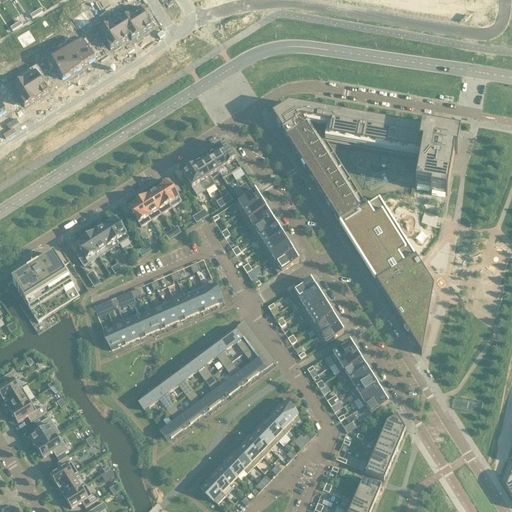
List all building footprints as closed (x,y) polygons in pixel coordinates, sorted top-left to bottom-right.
[(129,14),(128,14),(129,16),(130,16),(142,35),(152,28),(139,8),(129,14)] [(84,12),(78,16),(84,27),(90,23),(84,12)] [(78,16),(72,20),(78,30),(84,27),(78,16)] [(121,22),(120,22),(130,38),(132,41),(142,35),(130,16),(129,16),(121,22)] [(109,25),(109,26),(121,44),(130,38),(120,22),(121,22),(119,19),(119,20),(109,25)] [(108,24),(98,30),(111,51),(121,44),(109,26),(109,25),(108,23),(108,24)] [(29,31),(23,35),(29,45),(35,42),(29,31)] [(23,35),(17,38),(23,49),(29,45),(23,35)] [(72,48),(84,67),(94,61),(87,48),(90,46),(86,39),(72,48)] [(59,50),(58,51),(61,55),(74,74),(84,67),(72,48),(70,44),(69,44),(59,50)] [(61,55),(51,61),(63,80),(74,74),(61,55)] [(21,76),(21,77),(22,79),(22,78),(36,101),(48,93),(40,80),(44,77),(37,66),(21,76)] [(22,79),(11,86),(25,108),(36,101),(22,78),(22,79)] [(289,107),(272,118),(274,122),(285,139),(297,158),(340,225),(359,213),(317,145),(304,124),(304,122),(331,127),(328,139),(336,140),(336,138),(344,140),(344,142),(345,142),(346,140),(354,142),(354,144),(366,146),(367,144),(375,145),(375,147),(376,148),(376,146),(385,147),(384,149),(397,151),(397,149),(406,151),(405,153),(407,153),(407,151),(415,153),(415,154),(422,156),(421,156),(415,188),(417,189),(417,184),(431,186),(430,194),(431,194),(432,190),(446,192),(445,197),(447,197),(454,154),(457,155),(457,153),(453,152),(455,138),(460,139),(460,138),(427,132),(333,115),(295,108),(289,107)] [(386,123),(387,117),(339,109),(338,115),(356,118),(386,123)] [(226,147),(217,152),(232,176),(241,170),(226,147)] [(232,176),(217,152),(208,158),(220,176),(223,181),(232,176)] [(220,176),(208,158),(200,163),(212,181),(220,176)] [(215,186),(212,181),(200,163),(191,169),(206,192),(215,186)] [(206,192),(191,169),(182,174),(197,198),(206,192)] [(169,183),(159,189),(172,209),(182,203),(169,183)] [(246,186),(240,189),(243,194),(249,190),(246,186)] [(172,209),(159,189),(149,196),(161,216),(172,209)] [(243,194),(240,189),(235,193),(238,198),(243,194)] [(238,203),(234,206),(239,215),(243,212),(261,201),(255,193),(238,203)] [(161,216),(149,196),(139,202),(151,222),(161,216)] [(229,196),(223,200),(226,205),(232,201),(229,196)] [(226,205),(223,200),(217,204),(220,209),(226,205)] [(243,212),(239,215),(245,223),(249,221),(266,210),(261,201),(243,212)] [(422,354),(419,349),(429,292),(433,290),(434,288),(418,263),(417,264),(397,231),(398,231),(379,201),(366,209),(360,213),(340,225),(376,284),(421,356),(422,354)] [(151,222),(139,202),(128,208),(138,224),(141,228),(151,222)] [(249,221),(245,223),(250,232),(254,229),(271,219),(266,210),(249,221)] [(205,212),(199,215),(202,220),(208,216),(205,212)] [(202,220),(199,215),(193,219),(196,224),(202,220)] [(106,226),(116,242),(119,246),(129,240),(116,219),(106,226)] [(254,229),(250,232),(256,241),(260,238),(277,227),(271,219),(254,229)] [(116,242),(106,226),(97,232),(107,248),(116,242)] [(260,238),(256,241),(261,249),(265,247),(282,236),(277,227),(260,238)] [(178,229),(172,232),(175,237),(181,234),(178,229)] [(109,252),(107,248),(97,232),(86,239),(99,259),(109,252)] [(175,237),(172,232),(166,236),(169,241),(175,237)] [(265,247),(261,249),(267,258),(271,256),(288,245),(282,236),(265,247)] [(99,259),(86,239),(76,245),(89,265),(99,259)] [(271,256),(267,258),(272,267),(276,264),(293,254),(288,245),(271,256)] [(151,246),(145,249),(148,254),(154,251),(151,246)] [(148,254),(145,249),(139,253),(142,258),(148,254)] [(10,280),(38,324),(80,298),(52,254),(10,280)] [(276,264),(272,267),(278,276),(282,273),(299,262),(293,254),(276,264)] [(123,263),(118,266),(121,271),(126,268),(123,263)] [(121,271),(118,266),(112,270),(115,275),(121,271)] [(93,274),(87,277),(94,288),(100,284),(93,274)] [(294,292),(289,294),(295,303),(299,301),(316,290),(311,281),(298,289),(294,292)] [(222,304),(212,282),(202,286),(212,308),(222,304)] [(212,308),(202,286),(192,290),(194,295),(202,313),(212,308)] [(299,301),(295,303),(300,312),(305,309),(322,299),(316,290),(299,301)] [(192,317),(184,299),(182,295),(172,299),(182,321),(192,317)] [(202,313),(194,295),(184,299),(192,317),(202,313)] [(182,321),(172,299),(162,303),(164,308),(172,326),(182,321)] [(305,309),(300,312),(306,321),(310,318),(327,307),(322,299),(305,309)] [(310,318),(306,321),(311,329),(316,327),(333,316),(327,307),(310,318)] [(172,326),(164,308),(154,312),(162,330),(172,326)] [(162,330),(154,312),(144,316),(152,334),(162,330)] [(142,339),(135,321),(133,316),(123,321),(132,343),(142,339)] [(152,334),(144,316),(135,321),(142,339),(152,334)] [(316,327),(311,329),(317,338),(321,336),(338,325),(333,316),(316,327)] [(132,343),(123,321),(113,325),(115,329),(122,347),(132,343)] [(17,330),(14,325),(8,329),(11,333),(17,330)] [(321,336),(317,338),(322,347),(327,344),(344,334),(338,325),(321,336)] [(122,347),(115,329),(104,334),(112,352),(122,347)] [(251,350),(236,330),(231,333),(233,334),(228,338),(227,336),(217,344),(224,354),(236,344),(244,355),(251,350)] [(232,364),(224,354),(217,344),(212,347),(213,349),(208,352),(207,351),(198,358),(205,368),(217,359),(225,369),(232,364)] [(338,363),(356,353),(350,344),(329,357),(334,366),(338,363)] [(266,370),(251,350),(244,355),(251,365),(239,374),(246,384),(256,376),(255,375),(260,371),(261,373),(266,370)] [(340,375),(361,361),(356,353),(338,363),(334,366),(340,375)] [(212,378),(205,368),(198,358),(193,361),(194,363),(189,366),(188,365),(178,372),(186,382),(198,373),(205,383),(212,378)] [(349,381),(366,370),(361,361),(340,375),(342,374),(348,382),(350,381),(349,381)] [(246,384),(239,374),(232,364),(225,369),(232,379),(220,388),(227,398),(237,391),(236,389),(241,386),(242,387),(246,384)] [(355,389),(372,379),(366,370),(349,381),(350,381),(355,389)] [(0,397),(3,401),(22,389),(16,379),(18,378),(14,372),(3,379),(6,385),(0,388),(0,397)] [(193,392),(186,382),(178,372),(174,376),(175,377),(170,381),(169,379),(159,387),(166,396),(179,387),(186,397),(193,392)] [(227,398),(220,388),(212,378),(205,383),(213,393),(201,403),(208,412),(218,405),(217,404),(221,400),(223,402),(227,398)] [(377,387),(372,379),(355,389),(351,391),(356,401),(358,400),(358,399),(377,387)] [(174,407),(166,396),(159,387),(155,390),(156,391),(151,395),(150,393),(139,401),(146,411),(159,402),(167,412),(174,407)] [(383,396),(377,387),(358,399),(358,400),(364,408),(366,407),(383,396)] [(11,414),(30,402),(22,389),(3,401),(11,414)] [(208,412),(201,403),(193,392),(186,397),(194,408),(182,417),(189,427),(199,419),(198,418),(202,414),(203,416),(208,412)] [(388,405),(383,396),(366,407),(371,416),(381,410),(386,406),(388,405)] [(453,409),(480,414),(482,402),(454,396),(452,407),(451,409),(453,409)] [(338,400),(336,397),(327,402),(329,406),(334,402),(338,400)] [(31,424),(47,414),(43,408),(36,412),(30,402),(11,414),(17,425),(27,418),(31,424)] [(284,403),(276,411),(293,428),(301,420),(284,403)] [(189,427),(182,417),(174,407),(167,412),(175,422),(162,432),(169,442),(180,433),(179,432),(183,428),(184,430),(189,427)] [(293,428),(276,411),(268,419),(286,436),(293,428)] [(405,431),(396,417),(387,423),(382,433),(382,434),(401,442),(405,431)] [(36,449),(58,435),(59,436),(60,435),(50,418),(36,426),(40,432),(30,439),(36,449)] [(286,436),(268,419),(261,427),(278,444),(286,436)] [(278,444),(261,427),(253,435),(271,451),(278,444)] [(397,452),(401,442),(382,434),(382,433),(380,433),(376,443),(397,452)] [(68,452),(59,436),(58,435),(36,449),(43,460),(53,453),(57,459),(68,452)] [(271,451),(253,435),(246,442),(263,459),(271,451)] [(263,459),(246,442),(238,450),(256,467),(263,459)] [(392,462),(397,452),(376,443),(372,452),(372,453),(392,462)] [(256,467),(238,450),(231,458),(245,471),(244,472),(248,475),(256,467)] [(388,472),(392,462),(372,453),(372,452),(370,451),(365,462),(367,463),(388,472)] [(58,472),(50,477),(57,487),(74,477),(78,474),(67,458),(57,465),(60,470),(60,471),(58,472)] [(245,471),(231,458),(223,466),(237,479),(244,472),(245,471)] [(384,482),(388,472),(367,463),(363,473),(384,482)] [(237,479),(223,466),(216,473),(230,487),(237,479)] [(230,487),(216,473),(208,481),(222,495),(222,494),(230,487)] [(57,487),(59,491),(60,493),(65,500),(82,489),(86,487),(78,474),(74,477),(57,487)] [(222,495),(208,481),(200,489),(218,506),(226,498),(222,494),(222,495)] [(377,499),(381,488),(362,481),(358,490),(358,491),(377,499)] [(82,489),(65,500),(71,510),(79,505),(81,504),(82,504),(85,510),(99,501),(96,494),(92,497),(86,487),(82,489)] [(373,509),(377,499),(358,491),(358,490),(354,489),(349,499),(373,509)] [(352,511),(371,511),(373,509),(349,499),(345,509),(352,511)]
